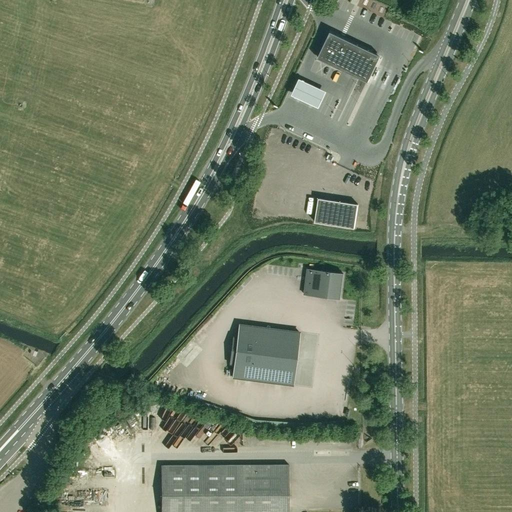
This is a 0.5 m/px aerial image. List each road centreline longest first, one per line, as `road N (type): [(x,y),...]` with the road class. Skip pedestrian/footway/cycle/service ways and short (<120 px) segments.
road 1 (primary): [(0,450),(129,301),(189,214)]
road 2 (primary): [(397,511),(394,229)]
road 3 (primary): [(189,214),(246,115),(291,0)]
road 4 (primary): [(281,0),(189,214)]
road 5 (primary): [(397,197),(473,0)]
road 6 (primary): [(463,0),(405,143),(397,197)]
